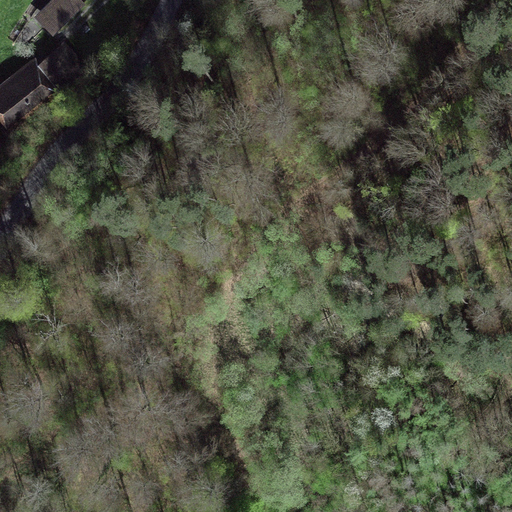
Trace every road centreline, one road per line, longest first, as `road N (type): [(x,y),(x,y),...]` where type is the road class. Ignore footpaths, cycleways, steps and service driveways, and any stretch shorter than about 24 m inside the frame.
road 1 (track): [(261,511),(210,389),(214,319),(261,237),(368,147),(508,0)]
road 2 (tertiary): [(0,238),(46,165),(126,78),(170,0)]
